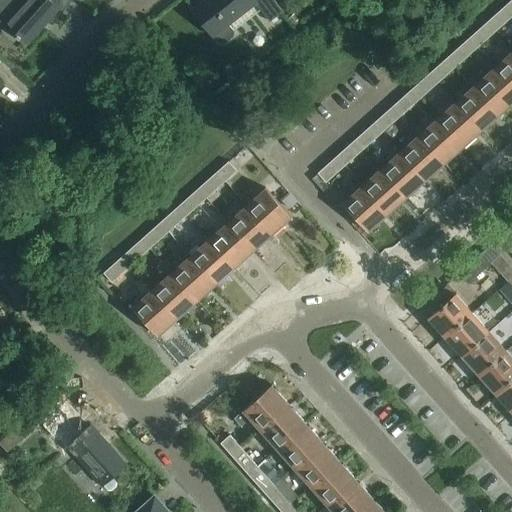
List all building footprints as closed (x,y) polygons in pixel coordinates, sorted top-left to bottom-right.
[(0,0),(0,18),(27,43),(59,8),(50,0),(0,0)] [(203,0),(192,9),(213,36),(255,3),(270,21),(283,11),(273,0),(203,0)] [(500,10),(487,21),(496,30),(508,20),(500,10)] [(481,27),(468,38),(477,47),(489,36),(481,27)] [(462,44),(450,55),(458,64),(470,53),(462,44)] [(511,50),(494,67),(511,86),(511,50)] [(443,61),(430,72),(439,81),(451,70),(443,61)] [(475,84),(501,112),(511,101),(511,86),(494,67),(475,84)] [(424,78),(412,89),(420,98),(432,87),(424,78)] [(456,100),(482,129),(501,112),(475,84),(456,100)] [(405,95),(393,105),(401,115),(413,104),(405,95)] [(437,117),(463,146),(482,129),(456,100),(437,117)] [(511,108),(511,107),(488,130),(497,138),(511,123),(511,108)] [(386,111),(374,122),(382,132),(395,121),(386,111)] [(419,134),(444,163),(463,146),(437,117),(419,134)] [(367,128),(355,139),(363,148),(376,138),(367,128)] [(400,151),(425,179),(444,163),(419,134),(400,151)] [(349,145),(336,156),(345,165),(357,154),(349,145)] [(381,168),(406,196),(425,179),(400,151),(381,168)] [(228,161),(216,172),(224,181),(237,170),(228,161)] [(330,162),(317,172),(326,182),(338,171),(330,162)] [(406,196),(381,168),(362,185),(387,213),(406,196)] [(218,187),(210,177),(197,188),(206,198),(218,187)] [(387,213),(362,185),(342,202),(368,231),(387,213)] [(246,205),(271,233),(291,216),(266,187),(246,205)] [(191,194),(178,205),(187,215),(199,204),(191,194)] [(227,222),(253,250),(271,233),(246,205),(227,222)] [(172,211),(160,222),(168,231),(180,220),(172,211)] [(208,239),(234,267),(253,250),(227,222),(208,239)] [(153,228),(141,239),(149,248),(161,237),(153,228)] [(189,255),(215,284),(234,267),(208,239),(189,255)] [(497,253),(488,242),(456,271),(465,282),(497,253)] [(135,245),(122,256),(130,265),(143,254),(135,245)] [(511,266),(500,254),(491,262),(502,274),(511,266)] [(171,272),(196,301),(215,284),(189,255),(171,272)] [(116,261),(103,272),(112,282),(124,271),(116,261)] [(152,289),(177,317),(196,301),(171,272),(152,289)] [(177,317),(152,289),(132,307),(157,335),(177,317)] [(444,337),(473,312),(455,292),(427,317),(444,337)] [(461,356),(490,330),(473,312),(444,337),(461,356)] [(478,375),(506,349),(490,330),(461,356),(478,375)] [(495,394),(511,378),(511,355),(506,349),(478,375),(495,394)] [(511,412),(511,411),(511,378),(495,394),(511,412)] [(243,410),(234,418),(241,426),(250,418),(260,429),(289,404),(271,384),(243,410)] [(35,419),(41,427),(58,445),(62,441),(110,495),(134,473),(111,448),(113,446),(102,434),(100,436),(90,425),(85,430),(72,415),(73,414),(58,398),(41,413),(35,419)] [(289,404),(260,429),(277,448),(305,423),(289,404)] [(294,467),(322,441),(305,423),(277,448),(294,467)] [(18,426),(0,441),(0,443),(7,452),(26,435),(18,426)] [(220,443),(231,455),(240,447),(229,434),(220,443)] [(310,486),(339,460),(322,441),(294,467),(310,486)] [(237,462),(248,474),(257,466),(246,453),(237,462)] [(327,504),(356,479),(339,460),(310,486),(327,504)] [(254,480),(265,493),(274,484),(263,472),(254,480)] [(333,511),(356,511),(372,498),(356,479),(327,504),(333,511)] [(270,499),(281,511),(291,503),(280,491),(270,499)] [(168,511),(154,496),(136,511),(168,511)] [(385,511),(372,498),(356,511),(385,511)]
